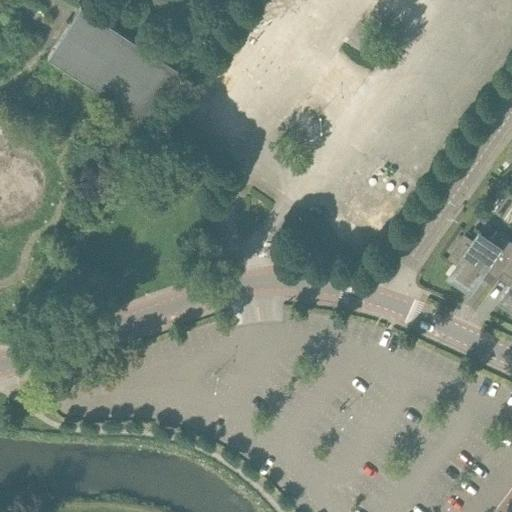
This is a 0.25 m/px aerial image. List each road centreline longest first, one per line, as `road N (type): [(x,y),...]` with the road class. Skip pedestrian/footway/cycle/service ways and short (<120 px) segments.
road 1 (tertiary): [(0,365),(247,282),(374,299)]
road 2 (residential): [(511,102),(374,299)]
road 3 (tertiary): [(511,358),(374,299)]
